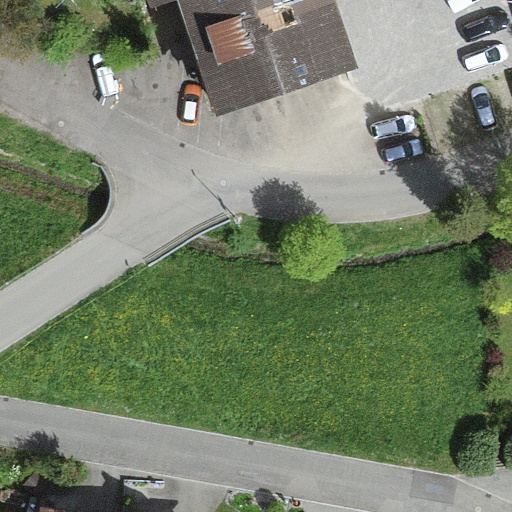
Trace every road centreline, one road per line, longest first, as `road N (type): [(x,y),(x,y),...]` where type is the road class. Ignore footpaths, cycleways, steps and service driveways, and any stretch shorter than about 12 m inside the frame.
road 1 (residential): [(511,153),(441,170),(232,179),(0,321)]
road 2 (residential): [(455,511),(0,416)]
